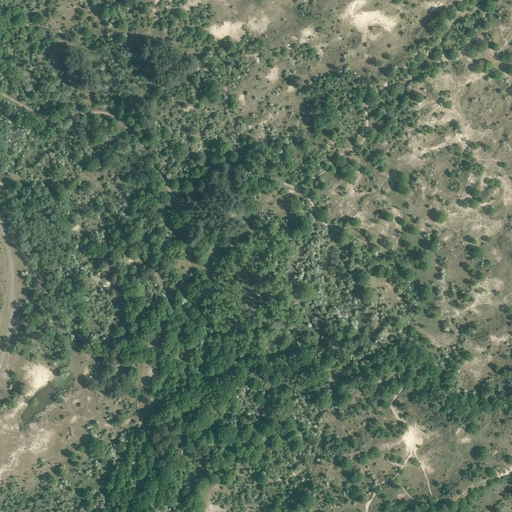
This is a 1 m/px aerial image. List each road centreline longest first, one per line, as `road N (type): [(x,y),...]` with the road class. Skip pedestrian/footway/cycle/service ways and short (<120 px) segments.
road 1 (track): [(125,511),(155,457),(254,330),(236,251),(195,212)]
road 2 (track): [(195,212),(175,199),(122,126),(36,115),(0,98)]
